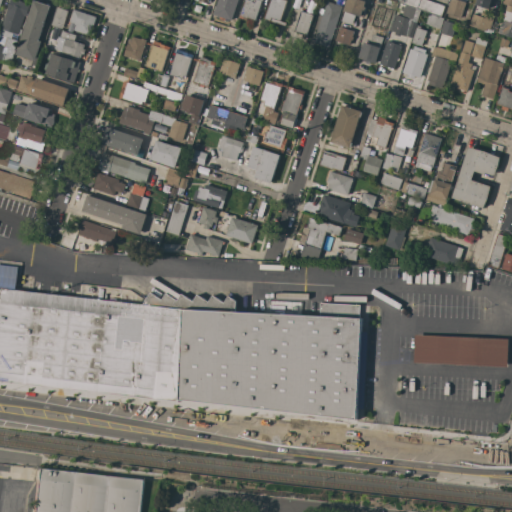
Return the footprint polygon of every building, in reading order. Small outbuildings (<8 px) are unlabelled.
[(10,0),(21,0),(23,1),(22,2),(28,3),(18,34),(1,28),(10,0)] [(33,0),(36,0),(50,5),(39,40),(42,41),(35,60),(16,53),(33,0)] [(217,0),(237,0),(231,20),(225,18),(224,20),(219,18),(220,16),(213,14),(217,0)] [(262,0),(262,1),(261,0),(255,19),(254,19),(253,23),(247,21),(247,19),(239,17),(240,14),(245,0),(262,0)] [(287,0),(280,20),(286,22),(285,25),(264,19),(270,0),(287,0)] [(329,47),(313,42),(327,0),(342,6),(329,47)] [(366,0),(364,6),(366,6),(365,10),(363,9),(360,16),(355,14),(352,24),(341,20),(347,0),(366,0)] [(405,4),(398,2),(398,0),(429,0),(445,5),(441,16),(420,9),(420,10),(405,5),(405,4)] [(446,13),(450,0),(460,0),(466,2),(463,10),(467,12),(466,16),(461,15),(460,17),(446,13)] [(476,0),(491,0),(488,8),(475,4),(476,0)] [(503,0),(511,0),(511,12),(505,10),(507,4),(503,3),(503,0)] [(420,10),(417,20),(411,37),(400,33),(399,36),(394,34),(395,31),(389,29),(394,13),(401,16),(405,5),(420,10)] [(57,6),(68,10),(63,28),(52,24),(57,6)] [(96,16),(94,24),(92,24),(89,34),(74,29),(76,24),(75,24),(75,23),(70,21),(74,9),(96,16)] [(388,26),(383,24),(381,28),(372,25),(375,15),(379,16),(381,9),(393,12),(388,26)] [(306,38),(301,36),(302,34),(294,31),(301,10),(313,14),(306,38)] [(495,16),(490,29),(487,28),(486,30),(469,25),(470,21),(471,22),(474,14),(480,16),(482,12),(495,16)] [(425,24),(429,13),(444,18),(441,28),(425,24)] [(511,36),(498,32),(503,19),(511,22),(511,36)] [(444,21),(456,24),(452,37),(440,33),(444,21)] [(424,37),(426,37),(425,39),(424,39),(422,46),(411,42),(417,25),(421,26),(420,28),(426,30),(424,37)] [(335,40),(340,26),(354,31),(353,36),(352,40),(351,39),(350,45),(335,40)] [(76,35),(74,40),(84,44),(83,48),(85,49),(83,54),(82,53),(80,57),(62,51),(62,50),(55,48),(57,41),(56,41),(57,38),(58,38),(59,36),(60,36),(62,30),(76,35)] [(375,63),(371,61),(370,63),(366,62),(367,60),(359,57),(364,42),(369,43),(372,33),(383,37),(380,47),(381,47),(375,63)] [(140,60),(123,55),(128,40),(131,41),(133,35),(141,38),(141,37),(147,39),(140,60)] [(481,59),(471,55),(477,37),(487,40),(481,59)] [(501,37),(509,40),(507,47),(499,45),(501,37)] [(154,40),(161,42),(161,43),(170,46),(169,50),(162,71),(146,66),(149,59),(148,59),(154,40)] [(398,58),(399,58),(398,60),(397,60),(394,68),(393,68),(393,69),(390,69),(391,67),(390,67),(389,68),(387,67),(387,66),(382,64),(382,65),(380,64),(379,63),(387,40),(398,44),(398,43),(401,43),(400,45),(402,45),(398,58)] [(0,44),(9,47),(4,60),(0,58),(0,44)] [(420,77),(415,76),(414,78),(407,76),(407,73),(402,72),(410,49),(413,49),(414,45),(426,49),(424,53),(427,54),(420,77)] [(435,57),(432,56),(435,47),(438,46),(440,47),(454,52),(457,53),(457,55),(455,63),(451,61),(444,85),(443,84),(441,89),(427,84),(429,80),(428,79),(435,57)] [(172,91),(176,76),(170,74),(172,67),(171,66),(178,48),(193,53),(185,76),(187,77),(182,94),(172,91)] [(467,91),(460,89),(461,89),(450,86),(452,82),(451,82),(461,51),(471,54),(468,62),(472,63),(470,68),(474,70),(467,91)] [(45,73),(46,69),(45,69),(47,63),(48,63),(50,58),(48,58),(49,54),(51,55),(52,53),(80,61),(78,68),(80,69),(79,72),(77,71),(74,82),(45,73)] [(484,56),(495,60),(497,54),(506,57),(501,71),(497,84),(498,85),(493,98),(481,95),(485,83),(477,81),(484,56)] [(215,69),(214,68),(208,86),(193,82),(199,61),(195,60),(195,58),(200,59),(201,56),(207,58),(207,59),(217,62),(215,69)] [(239,63),(239,64),(241,64),(239,68),(238,67),(235,77),(220,72),(223,64),(222,64),(223,61),(224,61),(225,58),(239,63)] [(138,71),(136,77),(123,73),(125,67),(138,71)] [(142,78),(137,76),(141,67),(146,68),(142,78)] [(244,79),(247,70),(245,69),(246,67),(248,68),(249,67),(262,71),(261,75),(263,76),(262,78),(260,78),(258,84),(244,79)] [(15,89),(0,84),(0,74),(18,80),(15,89)] [(69,88),(64,106),(17,89),(21,75),(27,77),(28,74),(33,76),(32,79),(35,80),(36,77),(69,88)] [(166,86),(160,85),(164,75),(169,77),(166,86)] [(288,87),(281,85),(273,110),(278,112),(274,124),(261,119),(266,105),(263,104),(265,101),(260,99),(266,82),(267,79),(271,81),(271,80),(283,83),(282,84),(288,86),(288,87)] [(179,102),(166,97),(167,95),(149,89),(145,102),(146,102),(145,105),(142,103),(142,104),(122,97),(122,98),(119,97),(123,87),(122,86),(124,80),(142,86),(142,87),(144,88),(146,82),(172,91),(182,94),(179,102)] [(289,86),(305,91),(304,94),(303,94),(300,104),(302,104),(301,109),(298,108),(296,115),(297,115),(293,128),(280,123),(284,111),(280,110),(283,101),(285,101),(288,89),(288,87),(288,86),(289,86)] [(501,86),(509,89),(508,91),(511,92),(511,108),(508,107),(507,111),(501,109),(502,105),(496,103),(501,86)] [(5,113),(0,111),(0,87),(11,91),(5,113)] [(204,100),(199,115),(181,109),(182,105),(182,104),(183,100),(184,100),(186,94),(204,100)] [(176,102),(174,111),(162,108),(165,99),(176,102)] [(49,108),(48,112),(54,114),(53,117),(53,118),(53,120),(54,120),(53,124),(52,124),(51,126),(13,113),(16,103),(28,106),(29,102),(49,108)] [(230,124),(228,129),(218,126),(220,121),(206,116),(210,104),(247,116),(243,128),(238,127),(230,124)] [(332,136),(330,136),(332,131),(333,131),(338,117),(337,116),(339,107),(341,107),(342,104),(362,111),(361,111),(362,112),(361,117),(359,116),(351,142),(353,142),(351,147),(350,147),(349,148),(343,145),(342,148),(340,147),(340,145),(330,141),(332,136)] [(175,118),(175,119),(187,123),(182,140),(168,136),(171,125),(154,120),(150,133),(149,132),(148,134),(143,132),(144,130),(119,123),(124,105),(128,107),(129,105),(140,109),(139,111),(149,114),(150,110),(175,118)] [(366,133),(371,118),(377,120),(378,116),(386,119),(385,120),(393,123),(385,148),(375,144),(378,137),(366,133)] [(31,124),(31,125),(45,129),(45,131),(47,132),(44,143),(41,142),(41,143),(26,138),(26,139),(17,137),(18,131),(18,130),(15,128),(17,122),(21,123),(22,121),(31,124)] [(6,138),(0,135),(0,122),(10,126),(6,138)] [(403,124),(410,126),(409,128),(417,131),(412,148),(405,145),(404,148),(405,148),(402,156),(393,152),(403,124)] [(267,130),(268,131),(270,125),(286,130),(284,137),(287,138),(284,148),(280,147),(263,141),(267,130)] [(143,138),(138,155),(102,143),(104,137),(103,137),(105,132),(106,132),(108,126),(143,138)] [(433,166),(431,166),(430,171),(414,166),(425,132),(442,138),(433,166)] [(256,144),(246,140),(248,133),(256,136),(256,138),(258,139),(256,144)] [(243,142),(242,145),(244,146),(242,152),(240,151),(240,152),(239,152),(236,160),(221,155),(223,149),(218,147),(222,135),(243,142)] [(181,147),(175,167),(150,159),(156,139),(181,147)] [(280,154),(271,182),(255,177),(257,169),(247,166),(254,146),(280,154)] [(377,175),(363,170),(366,160),(363,159),(363,157),(361,156),(364,146),(370,148),(368,154),(382,159),(377,175)] [(469,146),(484,151),(500,157),(498,165),(494,175),(485,172),(485,174),(475,171),(472,179),(491,186),(487,198),(483,207),(467,203),(452,197),(469,146)] [(39,153),(40,153),(43,154),(38,168),(19,162),(23,148),(39,153)] [(203,165),(191,161),(194,149),(207,153),(203,165)] [(319,164),(324,150),(337,154),(346,157),(342,171),(332,168),(319,164)] [(0,164),(0,151),(10,154),(6,166),(0,164)] [(109,171),(98,168),(103,152),(110,154),(110,153),(113,154),(113,155),(131,161),(135,162),(134,164),(140,166),(140,168),(142,169),(139,180),(126,176),(109,171)] [(398,169),(390,167),(389,170),(383,168),(387,153),(394,155),(394,154),(402,157),(398,169)] [(199,165),(194,178),(186,175),(185,176),(183,175),(187,161),(199,165)] [(456,166),(451,183),(452,184),(450,189),(451,190),(449,198),(448,198),(446,206),(426,199),(428,192),(430,192),(434,179),(435,179),(438,170),(442,171),(444,165),(443,161),(456,166)] [(168,168),(182,172),(178,185),(164,180),(168,168)] [(0,188),(0,170),(8,173),(9,172),(33,180),(31,186),(34,187),(30,198),(0,188)] [(352,178),(347,195),(330,189),(330,188),(327,187),(328,182),(326,181),(330,171),(352,178)] [(93,188),(98,172),(105,174),(105,173),(108,174),(107,175),(119,179),(118,181),(125,183),(123,190),(125,190),(124,193),(115,190),(114,195),(93,188)] [(380,182),(383,172),(390,174),(392,174),(392,175),(402,179),(398,189),(380,182)] [(184,196),(177,194),(182,177),(188,178),(184,196)] [(427,188),(424,198),(401,191),(404,181),(427,188)] [(227,190),(224,200),(221,208),(192,199),(195,189),(198,190),(199,186),(204,188),(206,184),(227,190)] [(143,197),(143,196),(149,198),(144,211),(126,205),(130,192),(143,197)] [(376,196),(372,208),(359,203),(363,192),(376,196)] [(147,214),(140,234),(122,228),(123,224),(82,211),(87,194),(147,214)] [(317,214),(323,194),(351,202),(349,209),(352,210),(351,212),(353,212),(352,214),(358,216),(355,225),(344,222),(344,223),(317,214)] [(407,203),(409,196),(422,201),(419,208),(407,203)] [(511,197),(511,230),(510,232),(500,228),(506,209),(505,208),(509,196),(511,197)] [(179,235),(166,231),(175,201),(188,205),(179,235)] [(468,235),(432,224),(434,218),(429,216),(432,205),(474,218),(468,235)] [(213,221),(212,226),(210,226),(209,229),(203,227),(204,224),(198,222),(203,206),(216,210),(215,216),(218,217),(217,222),(215,221),(213,221)] [(405,218),(393,214),(396,207),(407,211),(405,218)] [(377,212),(375,218),(366,215),(369,208),(377,212)] [(17,217),(0,214),(0,231),(14,233),(17,217)] [(231,216),(258,224),(252,243),(225,235),(229,223),(222,221),(224,214),(231,216)] [(167,219),(164,228),(153,224),(156,216),(167,219)] [(300,255),(304,243),(299,241),(304,226),(306,227),(310,217),(329,223),(329,222),(342,227),(339,235),(326,231),(320,249),(321,249),(318,261),(300,255)] [(112,229),(112,228),(117,229),(112,243),(96,238),(95,240),(77,234),(80,227),(77,226),(78,223),(81,224),(82,219),(112,229)] [(393,221),(407,225),(403,236),(405,236),(401,249),(399,249),(385,245),(393,221)] [(25,225),(19,222),(13,233),(20,236),(25,225)] [(359,243),(362,232),(344,228),(342,240),(359,243)] [(191,233),(191,234),(192,232),(195,233),(194,235),(206,238),(207,235),(224,240),(223,241),(225,241),(224,244),(223,243),(219,256),(209,252),(209,254),(207,253),(207,252),(203,250),(202,254),(197,253),(197,254),(195,253),(195,252),(186,249),(191,233)] [(498,268),(487,264),(497,233),(508,236),(498,268)] [(463,248),(457,266),(419,253),(424,239),(429,241),(430,237),(463,248)] [(95,242),(95,252),(76,252),(76,242),(95,242)] [(343,258),(344,247),(357,249),(356,260),(343,258)] [(511,271),(501,268),(505,257),(503,256),(504,254),(506,254),(506,252),(511,254),(511,271)] [(0,379),(0,287),(143,304),(150,292),(162,299),(166,293),(177,300),(181,294),(189,298),(188,308),(183,308),(179,399),(0,379)] [(183,308),(188,308),(189,298),(193,301),(197,294),(209,301),(213,295),(224,302),(228,295),(236,300),(235,311),(320,316),(320,302),(360,304),(359,318),(362,318),(361,331),(367,331),(364,408),(357,408),(357,419),(179,399),(183,308)] [(509,339),(508,366),(414,362),(415,334),(509,339)] [(144,479),(140,511),(33,511),(38,478),(40,479),(41,467),(144,479)]
